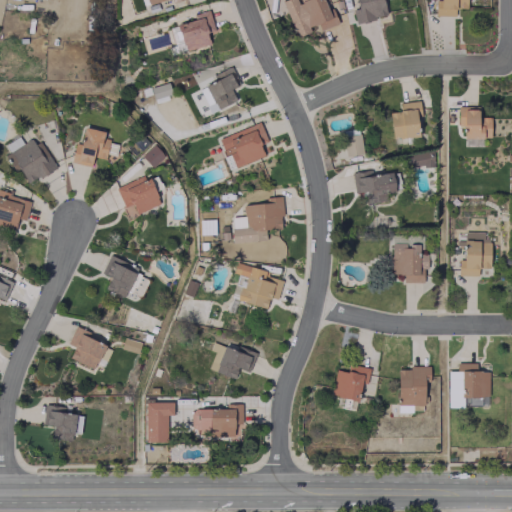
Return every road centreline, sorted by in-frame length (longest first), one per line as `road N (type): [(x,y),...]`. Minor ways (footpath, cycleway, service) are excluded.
road 1 (residential): [(245,0),(316,161),(323,228),(316,304),(281,402),(281,487)]
road 2 (secondary): [(479,492),(0,490)]
road 3 (residential): [(70,217),(9,394),(6,490)]
road 4 (residential): [(294,104),(358,72),(501,59)]
road 5 (residential): [(316,304),(390,322),(511,322)]
